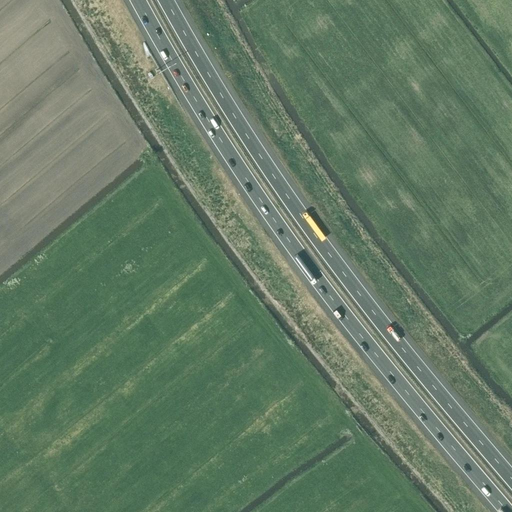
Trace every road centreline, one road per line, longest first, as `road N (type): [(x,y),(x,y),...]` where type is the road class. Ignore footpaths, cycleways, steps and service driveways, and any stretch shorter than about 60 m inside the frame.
road 1 (motorway): [(136,0),(267,214),(505,511)]
road 2 (motorway): [(511,481),(317,241),(164,0)]
